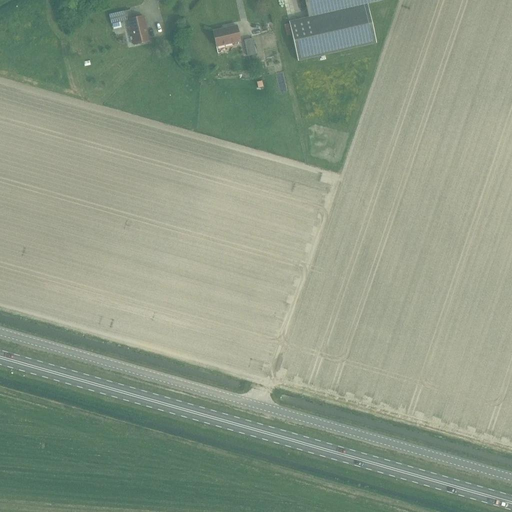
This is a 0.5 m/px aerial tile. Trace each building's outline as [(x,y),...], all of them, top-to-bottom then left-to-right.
[(303,0),(308,17),(288,22),(297,61),(376,43),(367,3),(380,0),(303,0)] [(109,15),(111,24),(125,20),(122,12),(109,15)] [(127,20),(133,45),(149,41),(143,16),(127,20)] [(212,31),(216,47),(231,44),(240,41),(236,25),(222,28),(212,31)] [(245,46),(247,56),(255,54),(252,38),(243,40),(245,46)]
